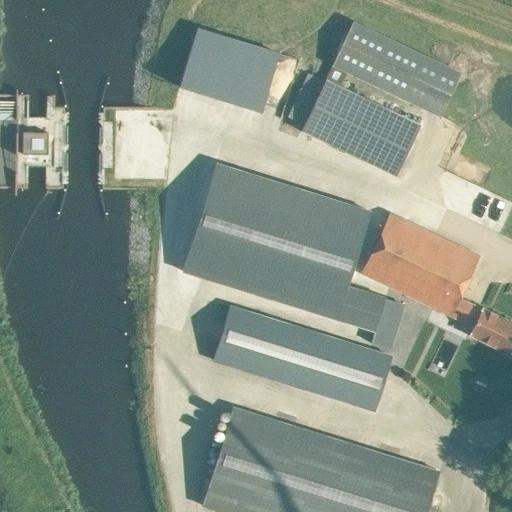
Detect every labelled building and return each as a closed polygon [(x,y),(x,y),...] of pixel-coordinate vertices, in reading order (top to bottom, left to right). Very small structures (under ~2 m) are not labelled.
[(352,21),(331,65),(440,116),(461,73),(352,21)] [(279,54),(197,28),(179,86),(261,112),(279,54)] [(419,125),(325,80),(300,131),(395,176),(419,125)] [(48,133),(22,133),(22,154),(48,155),(48,133)] [(346,286),(370,212),(215,164),(182,271),(374,331),(375,331),(384,300),(384,299),(385,298),(346,286)] [(451,315),(459,298),(479,256),(389,213),(360,272),(451,315)] [(472,325),(468,334),(509,354),(511,348),(511,323),(459,298),(451,315),(472,325)] [(391,357),(340,341),(325,336),(229,306),(212,360),(374,410),(391,357)] [(426,511),(439,472),(232,408),(202,505),(223,511),(426,511)]
